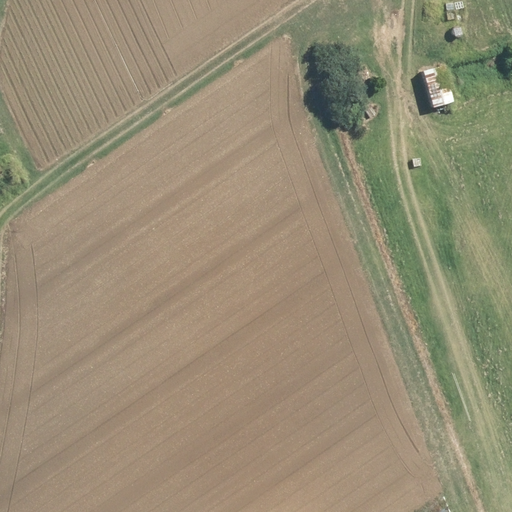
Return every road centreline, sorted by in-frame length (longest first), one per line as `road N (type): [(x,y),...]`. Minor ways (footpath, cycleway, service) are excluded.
road 1 (track): [(473,511),(300,66),(305,27)]
road 2 (track): [(307,0),(0,216)]
